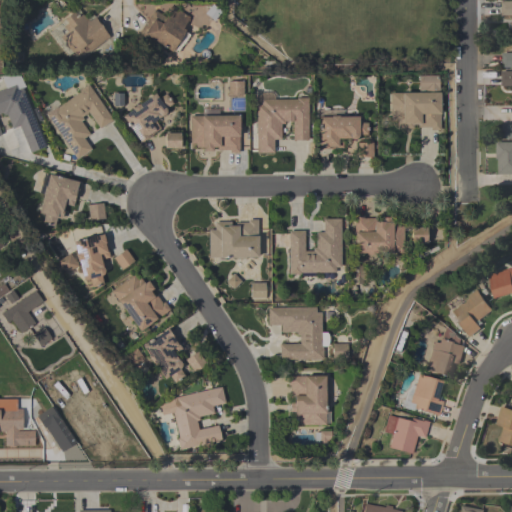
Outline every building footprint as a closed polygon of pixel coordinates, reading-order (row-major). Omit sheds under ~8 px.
[(511,15),(502,16),(501,1),(511,1),(511,15)] [(153,11),(164,18),(167,13),(165,12),(168,7),(171,8),(172,7),(189,18),(188,19),(188,20),(187,23),(185,23),(181,29),(185,31),(184,33),(189,36),(182,46),(181,45),(176,54),(172,51),(171,52),(139,31),(153,11)] [(109,38),(78,61),(59,37),(66,32),(62,27),(64,26),(61,22),(73,13),(76,16),(80,13),(85,20),(86,20),(88,22),(94,18),(96,21),(99,25),(100,25),(102,28),(101,28),(109,38)] [(511,67),(502,67),(502,53),(511,53),(511,67)] [(511,86),(501,86),(501,71),(511,71),(511,86)] [(438,75),(438,93),(439,93),(439,130),(430,130),(430,127),(417,127),(417,125),(413,125),(413,128),(395,128),(395,123),(388,123),(388,93),(418,93),(418,75),(438,75)] [(227,82),(243,82),(243,95),(227,95),(227,82)] [(112,120),(99,129),(87,113),(81,117),(83,120),(80,122),(89,134),(83,138),(91,150),(76,160),(45,114),(56,106),(57,107),(78,93),(77,91),(87,84),(112,120)] [(45,147),(29,154),(18,126),(11,129),(6,115),(2,116),(1,114),(0,114),(0,132),(1,135),(0,135),(0,90),(14,85),(16,90),(21,88),(45,147)] [(121,117),(131,110),(131,109),(137,105),(138,106),(154,95),(157,99),(165,94),(172,104),(165,109),(165,110),(165,111),(166,112),(166,113),(165,114),(165,115),(164,116),(163,117),(161,117),(160,118),(154,122),(159,129),(152,134),(153,135),(139,144),(121,117)] [(307,98),(307,141),(292,141),(292,121),(284,121),(284,124),(280,124),(280,140),(273,140),(273,153),(256,153),(255,105),(261,105),(261,100),(296,100),(296,98),(307,98)] [(238,153),(229,154),(229,151),(216,151),(216,148),(212,149),(212,152),(202,152),(202,149),(201,149),(201,148),(195,148),(195,144),(189,144),(189,117),(200,116),(200,117),(238,117),(238,153)] [(367,135),(357,135),(357,136),(357,137),(357,139),(356,139),(354,140),(353,140),(351,140),(350,139),(342,140),(342,148),(332,148),(333,149),(318,149),(317,118),(330,117),(330,116),(338,116),(338,117),(358,117),(358,123),(366,123),(367,135)] [(511,139),(503,139),(503,124),(511,123),(511,139)] [(164,134),(179,134),(179,149),(164,150),(164,134)] [(511,174),(498,174),(498,159),(496,159),(496,142),(511,142),(511,174)] [(372,157),(357,158),(357,143),(372,143),(372,157)] [(79,184),(75,198),(74,198),(72,207),(63,205),(62,210),(63,210),(60,220),(56,219),(53,227),(41,224),(43,216),(38,214),(43,195),(38,194),(43,175),(48,176),(79,184)] [(102,204),(104,220),(88,222),(86,206),(102,204)] [(402,252),(392,252),(392,253),(375,254),(375,255),(366,255),(366,254),(354,254),(353,217),(363,217),(363,218),(366,218),(366,219),(373,219),(373,223),(380,223),(380,218),(391,218),(391,223),(396,223),(396,226),(402,226),(402,252)] [(257,259),(244,259),(244,260),(236,260),(236,259),(208,259),(207,231),(214,230),(214,223),(230,222),(230,227),(238,227),(237,223),(247,223),(247,220),(257,220),(257,259)] [(335,273),(299,273),(299,275),(289,275),(288,231),(303,231),(304,252),(312,252),(312,248),(315,248),(315,233),(323,232),(323,220),(340,220),(340,267),(335,267),(335,273)] [(425,244),(410,244),(410,228),(425,228),(425,244)] [(73,243),(103,235),(107,250),(106,250),(108,258),(100,260),(102,268),(103,269),(103,271),(104,273),(103,275),(102,276),(100,277),(102,285),(91,288),(89,280),(83,282),(78,262),(77,263),(75,255),(76,255),(73,243)] [(113,259),(125,250),(133,263),(121,271),(113,259)] [(69,254),(77,267),(65,274),(57,262),(69,254)] [(488,275),(511,267),(511,294),(495,299),(488,275)] [(168,309),(154,319),(138,330),(110,292),(124,282),(125,283),(133,277),(137,282),(140,279),(144,285),(147,283),(152,290),(149,293),(152,296),(154,295),(161,304),(164,303),(168,309)] [(264,299),(250,299),(249,284),(264,284),(264,299)] [(35,322),(18,334),(9,321),(6,323),(0,313),(34,290),(42,301),(27,311),(35,322)] [(450,310),(468,298),(467,296),(477,290),(491,310),(476,321),(480,327),(468,336),(450,310)] [(277,343),(298,343),(298,334),(295,334),(295,331),(279,331),(279,324),(266,324),(266,307),(314,306),(314,312),(320,312),(320,331),(325,331),(326,333),(327,335),(327,337),(327,340),(327,342),(327,344),(326,345),(320,345),(320,347),(321,347),(321,358),(278,359),(277,343)] [(54,336),(54,323),(43,323),(43,336),(54,336)] [(39,346),(32,335),(43,327),(51,338),(39,346)] [(140,345),(167,327),(176,340),(175,341),(180,348),(172,353),(176,359),(177,359),(178,360),(179,362),(179,364),(179,365),(178,366),(177,367),(183,375),(172,382),(167,375),(162,378),(151,361),(150,362),(146,355),(140,345)] [(452,361),(448,376),(425,369),(433,341),(438,343),(439,338),(464,345),(459,363),(452,361)] [(345,343),(345,358),(330,358),(330,343),(345,343)] [(142,358),(129,366),(123,356),(135,348),(142,358)] [(183,359),(196,351),(205,363),(192,372),(183,359)] [(438,415),(414,408),(413,410),(401,407),(403,400),(409,401),(418,373),(441,380),(435,398),(442,400),(438,415)] [(324,424),(296,424),(296,418),(293,418),(293,413),(288,413),(288,401),(292,401),(292,396),(289,396),(289,385),(287,385),(287,376),(302,375),(323,375),(323,387),(325,387),(325,395),(324,395),(324,424)] [(168,398),(219,386),(223,402),(210,406),(212,413),(197,416),(198,419),(194,420),(197,429),(216,424),(219,439),(178,449),(175,438),(177,437),(171,411),(160,414),(158,404),(168,401),(168,398)] [(0,399),(16,399),(16,408),(21,408),(21,429),(17,429),(17,430),(32,430),(32,445),(14,445),(13,447),(7,447),(6,445),(3,445),(3,432),(0,432),(0,399)] [(34,415),(49,406),(56,416),(59,414),(76,440),(60,451),(44,427),(42,428),(34,415)] [(511,444),(498,441),(503,425),(495,423),(501,406),(511,409),(511,444)] [(427,421),(423,437),(415,435),(411,452),(388,446),(391,433),(383,431),(387,414),(409,420),(410,417),(422,420),(422,419),(427,421)] [(313,431),(318,431),(318,430),(330,430),(330,438),(325,439),(325,444),(318,444),(318,443),(313,444),(313,431)] [(400,510),(399,511),(361,511),(363,503),(383,507),(384,505),(390,506),(390,508),(400,510)]
